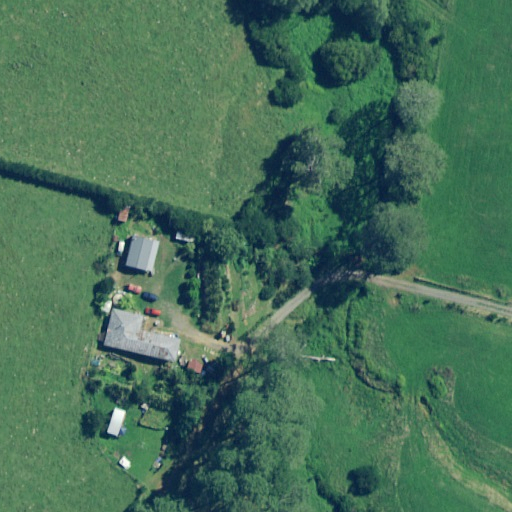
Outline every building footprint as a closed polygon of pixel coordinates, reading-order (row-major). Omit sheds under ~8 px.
[(130,204),(118,201),(112,220),(124,224),(130,204)] [(176,225),(173,237),(200,245),(203,233),(176,225)] [(156,243),(130,237),(123,267),(149,272),(156,243)] [(139,326),(141,319),(141,318),(112,311),(103,346),(172,363),(177,341),(138,331),(139,326)] [(200,362),(189,358),(184,370),(196,374),(200,362)]
